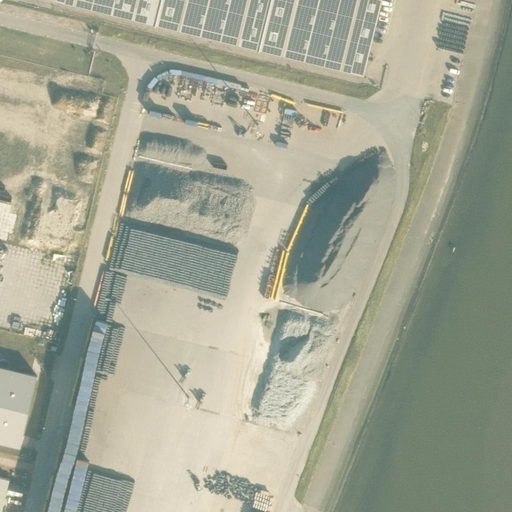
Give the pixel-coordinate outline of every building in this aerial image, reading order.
[(54,0),(363,75),(381,0),(54,0)] [(477,8),(458,2),(451,26),(471,32),(477,8)] [(191,117),(184,163),(195,164),(196,156),(214,158),(215,151),(218,152),(221,136),(230,137),(231,131),(215,129),(216,123),(233,125),(238,92),(197,85),(192,117),(191,117)] [(142,161),(172,167),(182,116),(152,110),(142,161)] [(261,319),(256,340),(288,348),(290,336),(293,336),(297,320),(271,314),(269,321),(261,319)] [(0,442),(20,447),(38,376),(0,366),(0,442)] [(0,511),(1,511),(10,479),(0,476),(0,511)] [(24,486),(10,482),(7,495),(21,498),(24,486)]
